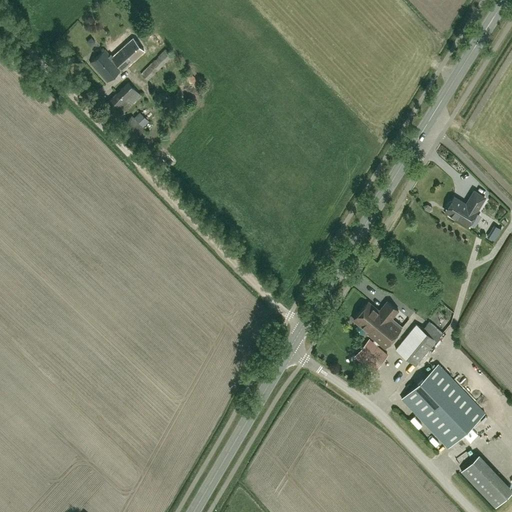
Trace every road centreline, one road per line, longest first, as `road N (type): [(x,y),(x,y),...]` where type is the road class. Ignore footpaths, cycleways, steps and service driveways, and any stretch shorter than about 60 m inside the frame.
road 1 (track): [(291,317),(80,103)]
road 2 (unclassified): [(470,511),(382,418),(291,348)]
road 3 (secondary): [(303,327),(428,119)]
road 4 (secondary): [(193,511),(291,348)]
road 5 (secondary): [(428,119),(506,0)]
road 6 (unclassified): [(511,206),(428,119)]
